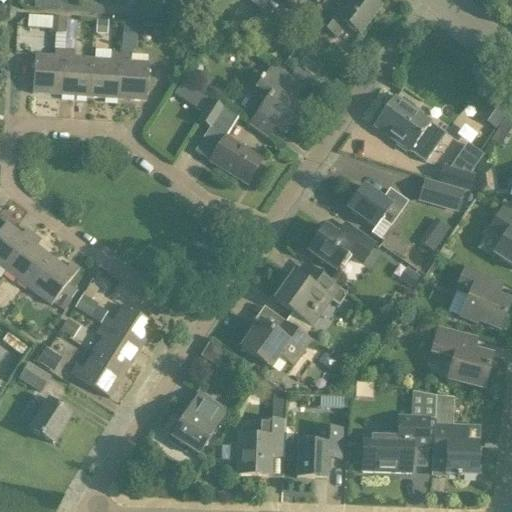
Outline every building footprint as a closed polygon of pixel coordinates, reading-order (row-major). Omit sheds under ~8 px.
[(280,0),(297,13),(307,0),(309,0),(316,5),(319,0),(280,0)] [(348,0),(336,0),(327,12),(316,26),(335,41),(346,26),(358,36),(379,10),(366,0),(351,0),(350,1),(348,0)] [(37,11),(63,13),(64,4),(37,2),(37,11)] [(101,7),(64,4),(63,13),(100,16),(101,7)] [(100,16),(138,18),(139,9),(101,7),(100,16)] [(138,18),(163,20),(164,11),(139,9),(138,18)] [(197,14),(164,11),(163,20),(193,23),(197,14)] [(91,62),(72,60),(75,23),(65,22),(64,39),(59,98),(89,100),(91,62)] [(148,66),(129,65),(129,55),(135,50),(137,25),(123,24),(120,55),(117,102),(145,104),(148,66)] [(55,51),(54,59),(35,57),(32,96),(59,98),(64,39),(54,38),(53,51),(55,51)] [(110,63),(91,62),(89,100),(117,102),(120,55),(111,54),(110,63)] [(267,140),(276,129),(284,135),(303,109),(296,104),(306,89),(272,65),(253,90),(268,101),(249,127),(267,140)] [(402,99),(398,102),(394,100),(373,129),(409,154),(424,165),(445,135),(421,118),(423,116),(414,109),(414,108),(402,99)] [(262,162),(225,138),(237,119),(210,101),(196,122),(210,131),(195,155),(209,163),(246,187),(262,162)] [(442,168),(437,183),(470,193),(475,177),(470,176),(450,170),(442,168)] [(490,171),(478,173),(481,194),(492,192),(490,171)] [(417,203),(457,215),(463,193),(424,181),(417,203)] [(389,190),(381,201),(363,188),(347,211),(374,231),(381,222),(390,228),(407,203),(389,190)] [(485,233),(501,243),(493,256),(511,267),(511,215),(501,209),(485,233)] [(433,254),(450,227),(435,218),(418,245),(433,254)] [(344,224),(336,236),(325,229),(307,254),(335,273),(346,257),(361,268),(376,246),(344,224)] [(0,232),(0,268),(5,273),(33,237),(25,230),(20,236),(6,225),(0,232)] [(5,273),(27,290),(51,259),(36,248),(40,242),(33,237),(5,273)] [(77,293),(67,285),(78,271),(70,265),(66,270),(51,259),(27,290),(50,307),(52,305),(62,313),(71,302),(70,301),(77,293)] [(292,314),(285,324),(304,338),(311,329),(312,330),(332,302),(338,307),(346,296),(302,264),(295,275),(293,274),(273,301),(292,314)] [(453,292),(468,298),(460,318),(476,325),(477,322),(498,331),(510,302),(497,297),(503,285),(463,268),(453,292)] [(407,269),(398,281),(411,290),(419,278),(407,269)] [(89,285),(82,296),(90,301),(97,291),(89,285)] [(82,297),(73,310),(89,320),(96,308),(97,307),(82,297)] [(122,307),(111,324),(104,319),(99,327),(139,352),(154,328),(122,307)] [(240,350),(247,355),(240,364),(251,372),(257,363),(265,368),(273,357),(293,370),(311,343),(304,338),(285,324),(263,309),(247,332),(251,335),(240,350)] [(73,338),(79,328),(67,321),(61,332),(73,338)] [(101,339),(91,355),(124,376),(139,352),(99,327),(94,335),(101,339)] [(428,357),(452,363),(447,381),(482,390),(491,356),(474,351),(477,339),(436,328),(428,357)] [(201,356),(218,366),(225,354),(208,344),(201,356)] [(48,351),(45,349),(36,363),(53,374),(62,360),(48,351)] [(91,355),(81,371),(74,367),(69,375),(108,400),(124,376),(91,355)] [(39,395),(50,379),(29,365),(18,381),(39,395)] [(250,393),(272,396),(285,397),(246,369),(240,378),(243,389),(250,393)] [(69,417),(47,402),(37,396),(30,406),(40,413),(29,431),(51,445),(69,417)] [(185,455),(188,450),(198,457),(216,429),(208,424),(218,409),(199,396),(179,426),(175,423),(166,437),(168,443),(185,455)] [(269,478),(269,460),(283,461),(285,397),(272,396),(271,422),(253,421),(253,440),(239,440),(239,445),(229,445),(228,465),(238,466),(238,477),(269,478)] [(431,460),(445,460),(445,477),(475,478),(477,445),(466,444),(466,427),(452,427),(453,399),(434,399),(433,427),(431,451),(431,460)] [(401,422),(400,438),(362,436),(361,474),(409,476),(410,459),(425,460),(427,423),(401,422)] [(318,429),(317,447),(297,446),(296,479),(327,481),(327,461),(341,462),(342,430),(318,429)]
